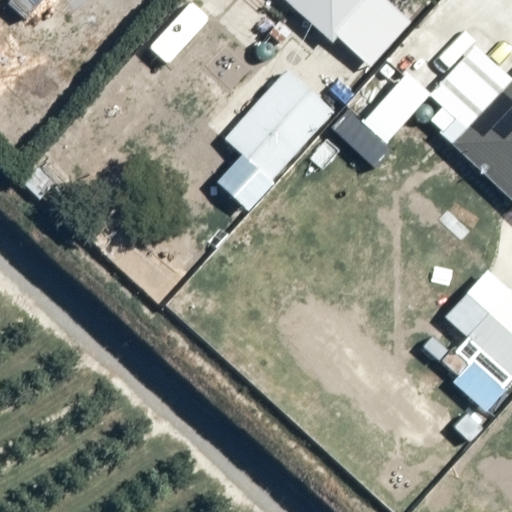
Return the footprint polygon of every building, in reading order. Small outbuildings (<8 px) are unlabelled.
[(278,0),(357,70),(400,23),(374,0),(278,0)] [(511,70),(504,81),(474,56),(434,105),(464,129),(447,150),(482,179),(511,203),(511,70)] [(332,107),(286,65),(218,140),(265,182),(332,107)] [(381,107),(360,88),(317,134),(337,153),(381,107)] [(511,369),(511,296),(501,286),(454,334),(502,380),(511,369)]
